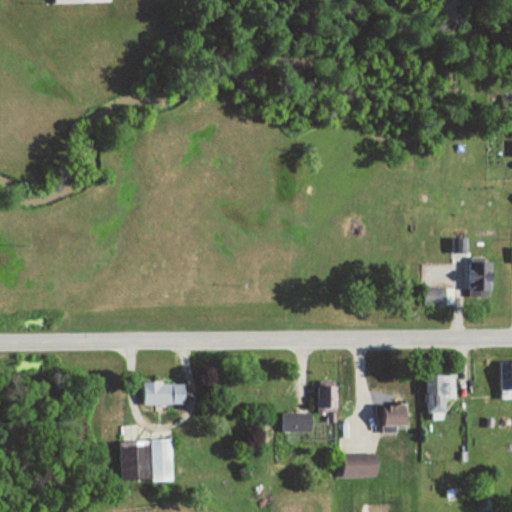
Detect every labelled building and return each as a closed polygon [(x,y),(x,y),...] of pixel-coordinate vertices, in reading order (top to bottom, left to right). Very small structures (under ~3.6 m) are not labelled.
[(481,297),(481,264),(475,263),(475,258),(460,258),(459,297),(481,297)] [(418,291),(418,305),(437,306),(437,291),(418,291)] [(511,361),(493,362),(493,399),(511,398),(511,361)] [(418,414),(438,414),(437,400),(448,399),(447,376),(417,377),(418,414)] [(134,383),(134,405),(177,405),(176,383),(134,383)] [(328,387),(310,387),(310,415),(329,414),(328,387)] [(372,407),(372,433),(387,432),(387,426),(398,425),(398,406),(372,407)] [(303,413),(274,413),(275,432),(303,432),(303,413)] [(113,482),(165,481),(164,440),(112,441),(113,482)] [(368,477),(368,456),(333,457),(333,478),(368,477)]
